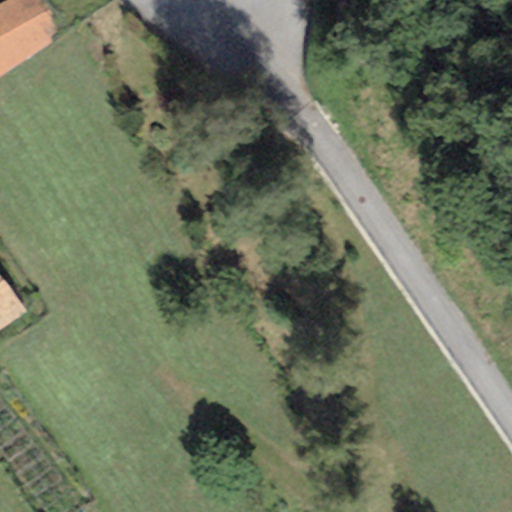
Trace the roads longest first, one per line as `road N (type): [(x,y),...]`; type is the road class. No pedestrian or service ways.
road 1 (track): [(511,430),(253,67)]
road 2 (track): [(289,117),(336,278),(362,453),(382,511)]
road 3 (track): [(327,511),(199,414)]
